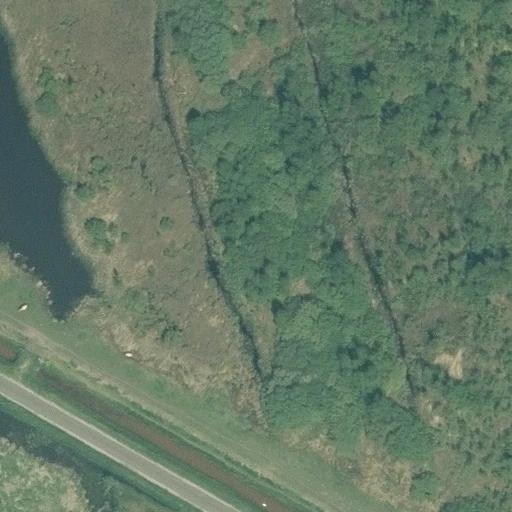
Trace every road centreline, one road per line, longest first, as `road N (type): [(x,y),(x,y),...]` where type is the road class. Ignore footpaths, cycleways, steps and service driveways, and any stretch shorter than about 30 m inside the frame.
road 1 (unclassified): [(219,511),(0,385)]
road 2 (track): [(0,316),(110,374)]
